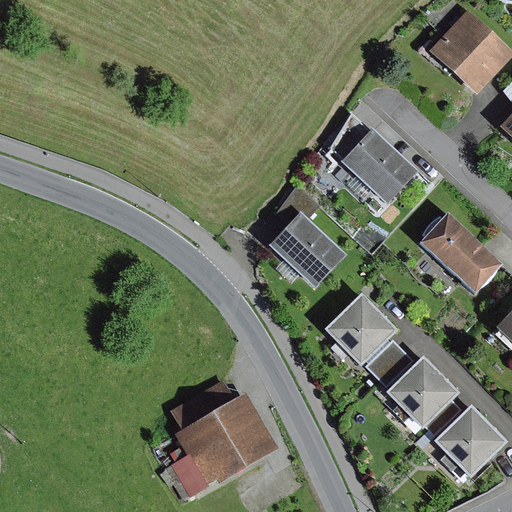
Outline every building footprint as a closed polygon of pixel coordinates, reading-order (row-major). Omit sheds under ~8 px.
[(511,58),(511,51),(468,11),(430,52),(478,96),(511,58)] [(511,82),(503,92),(511,102),(511,114),(500,128),(511,138),(511,82)] [(351,114),(330,149),(343,161),(341,163),(387,206),(419,172),(373,129),(370,132),(351,114)] [(320,207),(299,188),(274,215),(286,226),(267,246),(284,261),(276,269),(292,284),(300,274),(315,288),(345,256),(307,221),(320,207)] [(503,265),(448,214),(420,244),(475,295),(503,265)] [(398,331),(361,293),(324,330),(361,368),(398,331)] [(511,311),(496,328),(511,343),(511,311)] [(393,341),(365,368),(386,389),(414,362),(393,341)] [(460,394),(423,357),(386,394),(422,430),(424,428),(435,438),(462,411),(453,402),(460,394)] [(235,400),(223,381),(171,412),(181,432),(175,435),(188,457),(171,466),(190,501),(280,450),(245,394),(235,400)] [(508,443),(472,405),(433,442),(471,479),(508,443)]
